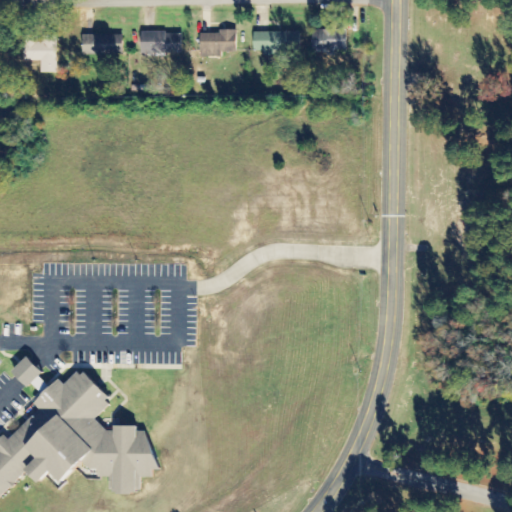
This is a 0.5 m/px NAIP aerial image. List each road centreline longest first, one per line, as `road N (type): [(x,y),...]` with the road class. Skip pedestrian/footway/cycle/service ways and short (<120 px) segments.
road 1 (tertiary): [(318,511),(355,448),(389,350),(394,0)]
road 2 (residential): [(511,503),(349,458)]
